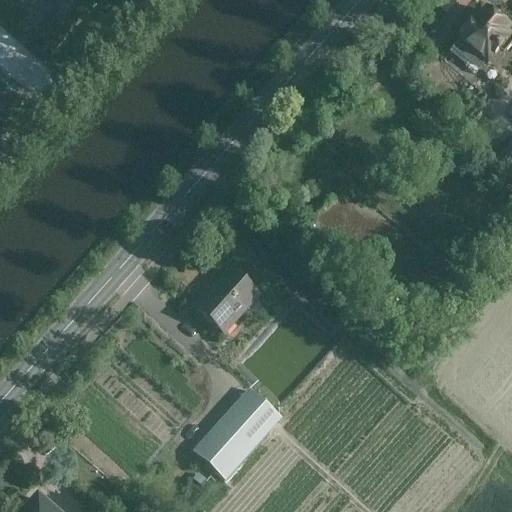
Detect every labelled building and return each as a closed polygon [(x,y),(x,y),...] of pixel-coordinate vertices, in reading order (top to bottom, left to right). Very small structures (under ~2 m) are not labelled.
[(511,30),(489,11),(478,23),(476,21),(460,38),(462,40),(451,53),(476,75),(487,62),(489,64),(499,52),(505,57),(511,48),(511,30)] [(511,176),(511,142),(495,162),(511,176)] [(223,333),(256,296),(230,273),(197,310),(223,333)] [(249,393),(194,454),(226,482),(280,421),(249,393)] [(50,511),(36,500),(26,511),(50,511)]
